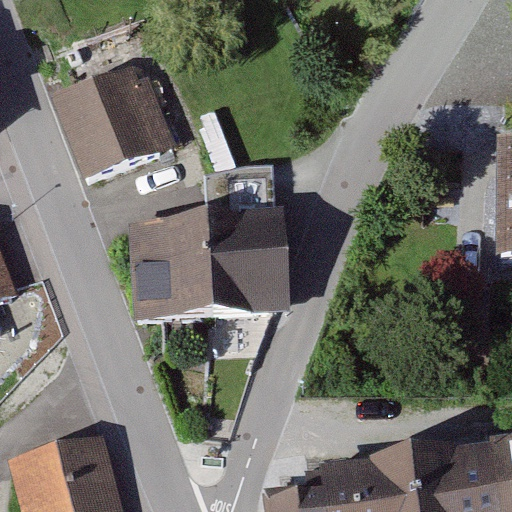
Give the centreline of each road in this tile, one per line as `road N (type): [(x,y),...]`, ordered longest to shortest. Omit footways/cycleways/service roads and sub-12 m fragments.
road 1 (residential): [(234,511),(257,428),(359,160),(454,0)]
road 2 (residential): [(0,37),(165,491),(180,511)]
